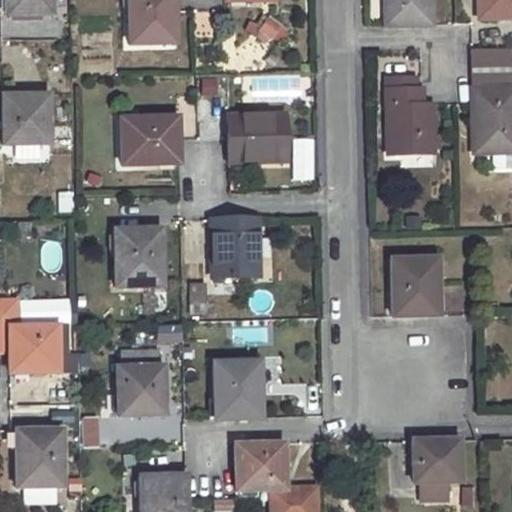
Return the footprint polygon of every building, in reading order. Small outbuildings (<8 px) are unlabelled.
[(50,0),(4,0),(5,16),(51,15),(50,0)] [(173,0),(127,0),(128,47),(174,46),(174,13),(173,0)] [(429,0),(385,0),(386,8),(384,8),(384,26),(431,25),(429,0)] [(511,0),(478,0),(479,19),(511,18),(511,0)] [(270,45),(282,27),(267,18),(255,36),(270,45)] [(469,50),(470,87),(470,103),(471,123),(474,123),(474,152),(491,153),(491,164),(495,168),(511,168),(511,86),(502,87),(501,49),(469,50)] [(420,104),(420,89),(414,89),(414,78),(385,79),(385,125),(388,125),(389,155),(431,156),(431,150),(437,150),(437,139),(430,139),(429,104),(420,104)] [(48,94),(0,95),(1,144),(48,144),(48,94)] [(283,117),(226,117),(227,139),(228,165),(285,163),(283,117)] [(177,118),(119,119),(119,165),(177,164),(177,141),(177,118)] [(57,193),(58,213),(73,212),(72,192),(57,193)] [(255,220),(208,221),(210,278),(257,278),(255,220)] [(160,229),(113,231),(114,287),(161,286),(160,229)] [(437,258),(389,259),(390,317),(438,315),(437,258)] [(191,283),(191,294),(204,295),(203,283),(191,283)] [(145,295),(145,315),(165,314),(164,294),(145,295)] [(56,372),(55,326),(14,326),(14,300),(0,300),(0,349),(6,350),(7,373),(56,372)] [(156,353),(119,354),(119,369),(115,369),(117,417),(163,416),(162,368),(157,368),(156,353)] [(263,365),(266,385),(281,382),(277,362),(263,365)] [(258,363),(212,364),(212,420),(259,419),(258,363)] [(61,430),(14,431),(16,488),(62,487),(61,430)] [(457,439),(413,440),(415,463),(412,463),(412,482),(418,482),(418,500),(445,499),(444,481),(457,481),(457,439)] [(282,444),(233,445),(235,493),(283,491),(282,444)] [(183,511),(183,477),(138,478),(137,511),(183,511)]
